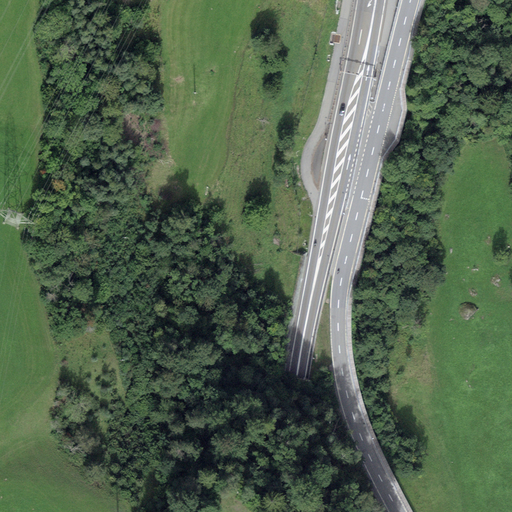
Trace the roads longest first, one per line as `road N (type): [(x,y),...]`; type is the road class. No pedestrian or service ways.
road 1 (primary): [(411,0),(337,311),(348,399),(398,511)]
road 2 (trunk): [(293,511),(301,346),(373,0)]
